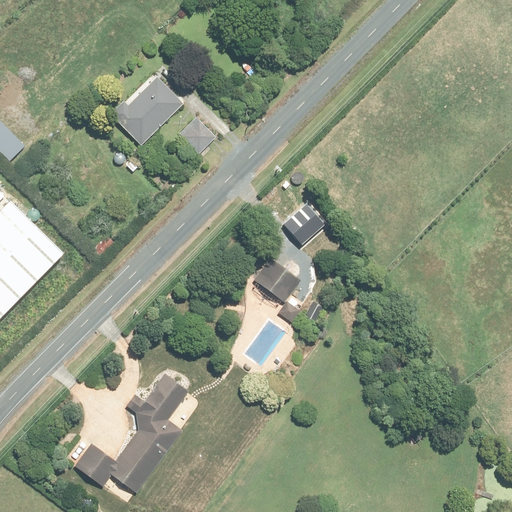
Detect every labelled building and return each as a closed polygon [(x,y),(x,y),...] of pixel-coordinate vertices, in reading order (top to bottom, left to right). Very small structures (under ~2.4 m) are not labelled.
[(127,102),(113,116),(144,147),(186,106),(160,79),(131,107),(127,102)] [(197,118),(181,138),(201,154),(217,135),(197,118)] [(130,158),(124,164),(134,174),(140,167),(130,158)] [(0,314),(62,246),(6,197),(0,203),(0,314)] [(273,257),(255,281),(285,303),(288,299),(302,279),(273,257)] [(317,322),(326,307),(315,301),(306,316),(317,322)] [(202,403),(166,378),(150,401),(138,393),(128,407),(147,421),(118,462),(91,442),(74,466),(105,487),(113,476),(138,494),(202,403)]
